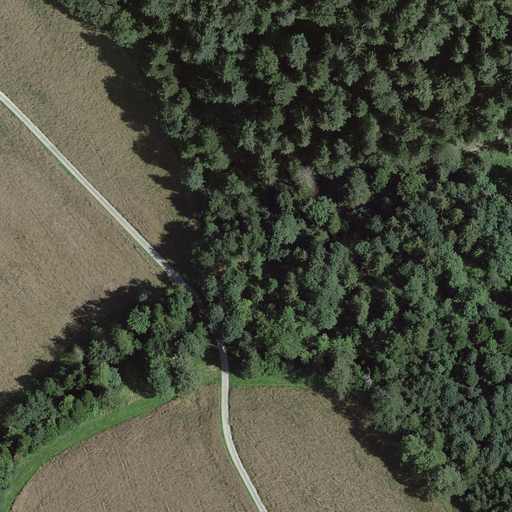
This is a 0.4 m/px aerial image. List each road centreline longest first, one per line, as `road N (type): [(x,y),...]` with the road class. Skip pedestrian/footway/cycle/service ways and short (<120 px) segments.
road 1 (track): [(511,134),(444,161),(377,201),(345,210),(320,206),(220,128),(143,0)]
road 2 (track): [(372,0),(511,93)]
